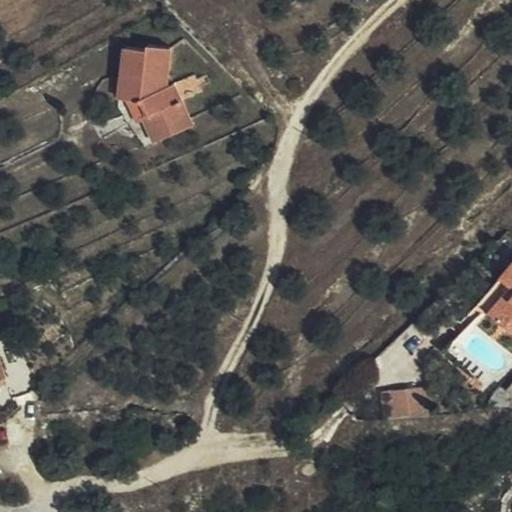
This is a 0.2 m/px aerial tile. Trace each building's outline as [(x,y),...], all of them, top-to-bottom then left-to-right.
[(139,142),(176,120),(157,82),(149,85),(152,44),(131,42),(129,47),(107,46),(103,98),(119,100),(122,105),(128,102),(133,113),(127,118),(139,142)] [(511,254),(498,270),(509,278),(487,305),(511,325),(511,254)] [(509,278),(498,270),(477,295),(487,305),(509,278)] [(0,384),(20,372),(0,340),(0,384)] [(383,387),(385,416),(432,412),(430,384),(383,387)]
